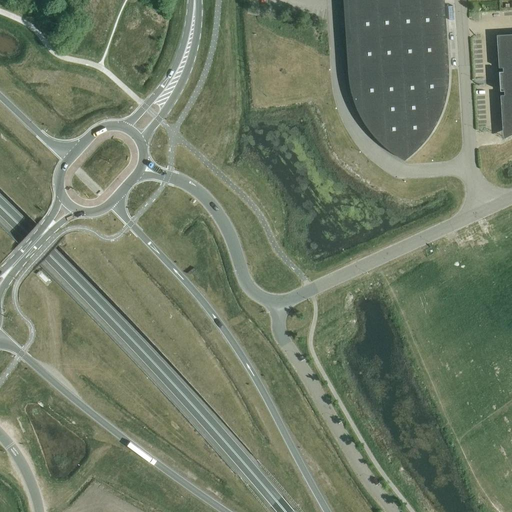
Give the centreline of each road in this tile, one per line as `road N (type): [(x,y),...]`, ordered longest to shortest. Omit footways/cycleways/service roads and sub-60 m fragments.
road 1 (trunk): [(284,511),(198,410),(0,205)]
road 2 (trunk): [(326,511),(232,342),(115,197)]
road 3 (trunk): [(0,341),(224,511)]
road 4 (unclassified): [(471,168),(401,171),(357,133),(339,81),(334,0)]
road 5 (unclassified): [(276,306),(285,345),(392,511)]
road 6 (unclassified): [(276,306),(487,209)]
road 7 (unclassified): [(140,168),(180,181),(207,201),(247,286),(276,306)]
road 8 (unclassified): [(460,0),(471,168)]
road 9 (primary): [(141,145),(184,77),(197,32),(195,0)]
road 10 (primary): [(192,0),(170,75),(120,126)]
